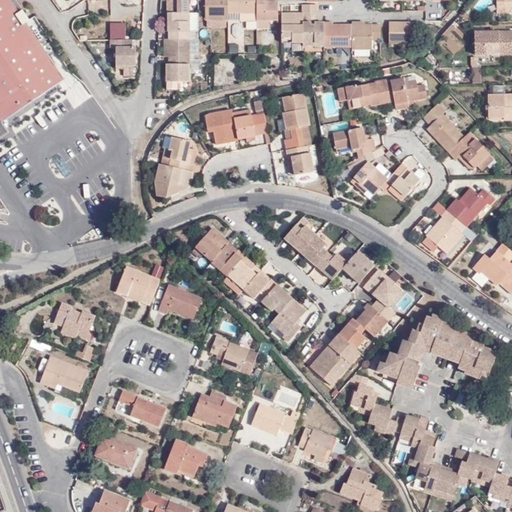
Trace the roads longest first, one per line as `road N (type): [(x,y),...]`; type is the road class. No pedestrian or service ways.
road 1 (residential): [(36,265),(135,246),(173,219),(219,208)]
road 2 (residential): [(110,366),(171,388),(182,370),(179,350),(141,335),(116,351)]
road 3 (residential): [(231,205),(294,202),(360,226),(391,249)]
road 4 (residential): [(391,249),(445,184),(436,160),(396,139)]
road 5 (residential): [(44,0),(109,102),(134,121)]
road 6 (residential): [(391,249),(511,336)]
road 7 (residential): [(231,205),(246,230),(334,307)]
road 8 (residential): [(294,503),(292,482),(241,456),(227,483),(257,501)]
road 9 (residential): [(110,366),(59,491)]
road 10 (residential): [(509,452),(456,431),(428,406),(397,399)]
road 11 (residential): [(134,121),(145,107),(150,0)]
